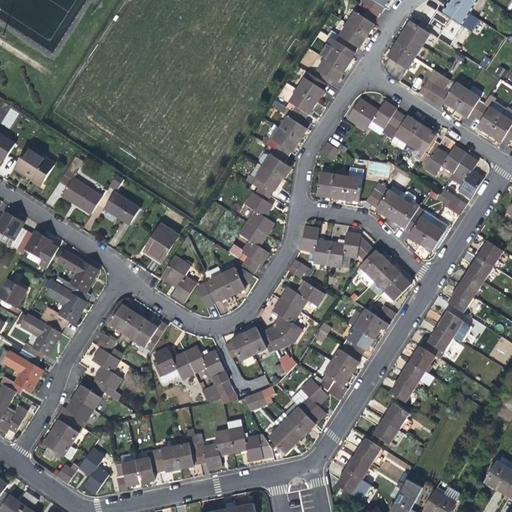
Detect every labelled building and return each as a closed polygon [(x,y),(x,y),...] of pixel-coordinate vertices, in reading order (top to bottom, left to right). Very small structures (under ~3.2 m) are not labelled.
[(382,11),(384,7),(372,0),(363,0),(363,1),(380,13),(382,11)] [(390,2),(391,0),(372,0),(384,7),(386,8),(390,2)] [(462,26),(470,14),(450,0),(442,13),(443,14),(442,17),(436,25),(449,34),(456,22),(462,26)] [(470,14),(472,10),(456,0),(449,0),(450,0),(470,14)] [(476,0),(456,0),(472,10),(478,1),(476,0)] [(356,12),(349,24),(368,36),(373,29),(375,25),(374,24),(378,18),(366,10),(362,16),(356,12)] [(407,29),(403,34),(423,46),(431,34),(411,22),(407,29)] [(363,43),(368,36),(349,24),(337,41),(355,53),(358,48),(360,49),(363,43)] [(415,58),(423,46),(403,34),(400,38),(396,45),(415,58)] [(352,58),(355,53),(337,41),(326,59),(345,71),(353,59),(352,58)] [(408,69),(415,58),(396,45),(392,51),(388,57),(408,69)] [(484,56),(480,64),(487,67),(491,59),(484,56)] [(326,59),(315,76),(328,85),(332,80),(337,83),(340,79),(345,71),(326,59)] [(495,74),(504,77),(507,70),(498,66),(495,74)] [(421,91),(426,95),(439,74),(434,70),(421,91)] [(309,72),(298,90),(317,102),(323,93),(328,85),(315,76),(309,72)] [(445,78),(439,74),(426,95),(431,98),(445,78)] [(431,98),(436,101),(448,84),(450,81),(445,78),(431,98)] [(454,87),(448,84),(436,101),(442,105),(444,102),(452,107),(457,109),(469,91),(457,83),(454,87)] [(298,90),(286,107),(306,120),(312,110),(317,102),(298,90)] [(481,99),(469,91),(457,109),(464,114),(469,117),(481,99)] [(369,126),(381,135),(382,133),(388,136),(388,135),(403,113),(398,109),(398,108),(385,100),(379,110),(361,98),(348,118),(367,130),(369,126)] [(288,116),(281,128),(300,140),(305,133),(311,123),(306,120),(286,107),(282,104),(278,109),(288,116)] [(486,132),(490,134),(502,115),(490,107),(490,108),(485,104),(476,117),(482,120),(478,126),(486,132)] [(511,110),(507,108),(502,115),(511,121),(511,110)] [(403,113),(388,135),(388,136),(392,139),(391,141),(391,142),(393,144),(394,143),(403,149),(407,143),(420,123),(413,118),(409,115),(408,116),(403,113)] [(505,136),(511,140),(511,138),(511,121),(502,115),(490,134),(498,139),(502,142),(505,136)] [(270,145),(275,149),(289,157),(296,147),(300,140),(281,128),(273,123),(266,134),(270,138),(267,143),(270,145)] [(416,157),(421,160),(435,139),(430,136),(433,131),(428,128),(420,123),(407,143),(420,151),(416,157)] [(0,133),(0,157),(5,161),(16,144),(0,133)] [(443,166),(454,173),(467,153),(458,147),(455,145),(449,155),(437,147),(440,143),(435,139),(421,160),(426,163),(425,166),(437,175),(443,166)] [(339,148),(328,141),(325,147),(337,155),(341,149),(339,148)] [(27,147),(14,166),(29,176),(43,184),(55,165),(27,147)] [(333,161),(337,155),(325,147),(321,152),(333,161)] [(285,162),(289,157),(275,149),(264,166),(283,179),(290,169),(291,167),(285,162)] [(480,161),(467,153),(454,173),(451,178),(462,185),(460,189),(472,198),(484,178),(479,174),(474,171),(480,161)] [(92,214),(103,197),(74,178),(84,162),(76,156),(59,181),(68,187),(63,195),(79,205),(92,214)] [(253,184),(259,187),(272,195),(275,198),(281,189),(287,181),(283,179),(264,166),(253,184)] [(351,170),(350,176),(346,199),(354,200),(360,201),(364,172),(351,170)] [(325,196),(332,197),(336,174),(321,172),(318,195),(325,196)] [(110,186),(118,191),(125,179),(118,174),(110,186)] [(339,198),(346,199),(350,176),(336,174),(332,197),(339,198)] [(367,200),(373,204),(381,191),(385,186),(379,182),(367,200)] [(381,191),(373,204),(378,208),(377,209),(381,211),(389,216),(401,198),(404,192),(393,185),(390,190),(385,186),(381,191)] [(268,201),(272,195),(259,187),(255,193),(254,192),(247,205),(256,211),(248,222),(268,234),(275,223),(266,217),(268,214),(274,205),(268,201)] [(449,200),(452,201),(455,196),(444,189),(441,195),(449,200)] [(130,224),(140,209),(115,192),(106,207),(120,217),(130,224)] [(418,201),(404,192),(401,198),(389,216),(399,224),(407,229),(419,210),(414,207),(416,203),(418,201)] [(455,196),(452,201),(464,210),(468,204),(455,196)] [(448,207),(461,215),(464,210),(452,201),(448,207)] [(416,240),(421,244),(434,224),(438,218),(426,210),(424,214),(419,210),(407,229),(412,233),(410,236),(416,240)] [(10,246),(15,249),(26,230),(21,227),(24,222),(15,217),(6,211),(0,221),(0,232),(13,240),(10,246)] [(453,228),(438,218),(434,224),(446,232),(433,252),(436,254),(449,234),(453,228)] [(239,257),(245,261),(258,269),(261,265),(262,266),(267,258),(270,253),(260,247),(268,234),(248,222),(240,234),(250,240),(239,257)] [(446,232),(434,224),(421,244),(429,249),(433,252),(446,232)] [(314,262),(328,264),(332,241),(324,240),(318,239),(320,228),(305,225),(301,249),(311,250),(310,261),(314,262)] [(179,235),(163,226),(147,251),(153,255),(162,261),(179,235)] [(34,235),(26,230),(15,249),(23,254),(25,249),(34,235)] [(36,231),(34,235),(25,249),(44,260),(41,264),(48,268),(58,249),(51,246),(54,241),(47,237),(36,231)] [(340,243),(332,241),(328,264),(343,267),(343,266),(348,267),(350,256),(358,258),(359,254),(366,261),(376,250),(362,235),(362,234),(348,232),(346,243),(340,243)] [(0,234),(0,238),(10,244),(12,241),(0,234)] [(485,247),(479,256),(494,267),(505,251),(489,241),(485,247)] [(371,285),(375,281),(392,264),(384,256),(381,254),(381,255),(376,250),(366,261),(360,266),(365,271),(361,275),(371,285)] [(59,276),(55,283),(87,302),(91,295),(86,292),(92,281),(98,271),(67,252),(61,263),(77,273),(71,284),(59,276)] [(176,254),(162,275),(179,286),(177,289),(173,294),(186,303),(199,284),(187,275),(193,265),(176,254)] [(484,282),(494,267),(479,256),(473,265),(469,272),(484,282)] [(295,259),(291,265),(304,274),(310,277),(314,271),(295,259)] [(236,267),(224,273),(234,294),(243,290),(246,288),(258,269),(245,261),(238,271),(236,267)] [(397,269),(392,264),(375,281),(385,291),(402,274),(397,269)] [(300,279),(304,274),(291,265),(288,270),(287,271),(300,279)] [(475,297),(484,282),(469,272),(464,279),(459,287),(475,297)] [(225,299),(234,294),(224,273),(205,283),(214,303),(220,300),(220,301),(225,299)] [(407,279),(402,274),(385,291),(381,295),(387,301),(394,302),(412,284),(407,279)] [(174,286),(177,289),(179,286),(162,275),(161,277),(174,286)] [(9,279),(0,293),(0,298),(2,300),(1,303),(2,305),(8,308),(11,308),(12,306),(15,307),(27,289),(9,279)] [(289,287),(282,298),(302,311),(309,300),(318,306),(326,294),(306,280),(300,289),(298,293),(289,287)] [(80,314),(87,302),(55,283),(49,294),(66,305),(60,315),(48,308),(44,315),(63,326),(68,319),(75,323),(80,314)] [(205,283),(199,286),(202,292),(200,293),(207,308),(215,304),(214,303),(205,283)] [(465,312),(475,297),(459,287),(454,294),(449,302),(465,312)] [(294,324),(302,311),(282,298),(273,310),(281,315),(276,321),(273,326),(266,330),(276,350),(296,341),(304,329),(294,324)] [(106,321),(121,331),(134,311),(128,308),(123,304),(120,308),(116,306),(106,321)] [(384,305),(381,309),(394,317),(397,313),(384,305)] [(372,312),(377,315),(391,323),(394,317),(381,309),(376,306),(372,312)] [(384,328),(386,330),(391,323),(377,315),(372,312),(367,309),(364,314),(358,311),(351,322),(356,326),(377,339),(381,332),(384,328)] [(121,331),(134,339),(146,319),(140,315),(134,311),(121,331)] [(443,319),(438,327),(454,337),(465,322),(448,311),(443,319)] [(27,320),(23,326),(40,336),(34,347),(26,342),(22,349),(42,360),(46,354),(49,355),(54,347),(58,340),(61,335),(59,334),(59,333),(40,322),(29,315),(27,320)] [(44,315),(40,322),(59,333),(63,326),(44,315)] [(154,324),(146,319),(134,339),(152,350),(168,325),(163,321),(159,327),(154,324)] [(322,342),(331,327),(323,322),(315,338),(322,342)] [(373,345),(377,339),(356,326),(345,343),(363,355),(366,350),(368,352),(373,345)] [(270,352),(276,350),(266,330),(260,332),(257,327),(252,330),(244,333),(255,355),(268,349),(270,352)] [(445,352),(454,337),(438,327),(433,335),(429,342),(425,340),(421,346),(433,354),(437,347),(445,352)] [(242,361),(255,355),(244,333),(238,336),(232,339),(232,340),(226,343),(233,357),(239,355),(242,361)] [(104,334),(97,345),(108,352),(115,341),(104,334)] [(358,361),(363,355),(345,343),(333,360),(354,373),(361,363),(358,361)] [(198,345),(185,351),(195,373),(205,369),(210,378),(214,385),(202,389),(205,395),(213,393),(232,384),(226,371),(216,350),(210,353),(208,349),(205,351),(202,352),(198,345)] [(433,354),(421,346),(416,354),(410,362),(426,372),(436,356),(433,354)] [(112,372),(120,360),(112,354),(108,352),(101,347),(97,353),(93,359),(103,366),(101,369),(96,378),(116,390),(123,379),(112,372)] [(180,380),(195,373),(185,351),(176,356),(173,357),(169,347),(155,353),(169,381),(178,376),(180,380)] [(22,349),(19,355),(38,367),(42,360),(22,349)] [(124,354),(116,349),(112,354),(120,360),(124,354)] [(2,384),(4,386),(16,392),(21,395),(25,388),(31,391),(35,384),(43,371),(38,368),(38,367),(19,355),(12,351),(5,362),(22,373),(17,383),(6,376),(2,384)] [(282,363),(287,373),(298,363),(292,356),(282,363)] [(350,380),(354,373),(333,360),(325,373),(327,374),(324,379),(346,393),(349,388),(346,386),(350,380)] [(405,369),(400,377),(417,387),(422,390),(431,375),(426,372),(410,362),(405,369)] [(407,402),(417,387),(400,377),(396,384),(390,392),(407,402)] [(96,378),(89,389),(103,398),(105,393),(119,401),(124,394),(96,378)] [(310,397),(300,407),(316,423),(327,413),(319,405),(325,399),(329,395),(313,379),(302,389),(310,397)] [(327,391),(341,400),(346,393),(324,379),(321,384),(327,391)] [(89,389),(82,384),(78,390),(74,396),(95,410),(103,398),(89,389)] [(217,399),(221,397),(235,390),(232,384),(213,393),(205,395),(208,401),(217,399)] [(270,386),(261,390),(268,404),(274,402),(271,395),(276,392),(273,385),(270,386)] [(5,410),(16,392),(4,386),(0,393),(0,426),(7,431),(9,427),(16,432),(27,413),(20,409),(15,416),(5,410)] [(239,397),(235,390),(221,397),(225,404),(239,397)] [(263,407),(268,404),(261,390),(256,392),(263,407)] [(252,411),(263,407),(256,392),(245,397),(252,411)] [(70,403),(67,408),(88,421),(95,410),(74,396),(70,403)] [(389,413),(385,419),(400,429),(410,413),(395,403),(389,413)] [(88,421),(63,406),(56,418),(81,433),(88,421)] [(300,407),(290,417),(307,433),(311,429),(316,423),(300,407)] [(301,438),(307,433),(290,417),(281,426),(297,443),(301,438)] [(391,444),(400,429),(385,419),(381,425),(375,434),(391,444)] [(72,444),(80,432),(59,420),(56,425),(52,431),(72,444)] [(244,426),(230,429),(235,452),(239,451),(248,449),(250,461),(274,456),(273,448),(264,434),(246,437),(244,426)] [(292,448),(297,443),(281,426),(270,437),(286,453),(292,448)] [(229,453),(235,452),(230,429),(215,432),(218,443),(204,446),(204,448),(198,449),(201,464),(207,463),(209,470),(224,467),(221,455),(229,453)] [(58,452),(65,457),(65,456),(70,460),(77,449),(72,446),(72,444),(52,431),(49,436),(44,443),(48,446),(58,452)] [(363,444),(357,453),(372,463),(382,448),(367,438),(363,444)] [(195,465),(201,464),(198,449),(192,450),(191,443),(176,446),(181,469),(187,467),(195,466),(195,465)] [(53,460),(58,452),(48,446),(45,451),(44,453),(53,460)] [(172,470),(181,469),(176,446),(156,450),(161,472),(167,471),(167,472),(172,470)] [(89,455),(80,467),(87,473),(91,476),(85,485),(97,493),(111,474),(98,466),(105,456),(94,448),(89,455)] [(155,474),(161,472),(156,450),(148,452),(149,457),(137,460),(142,484),(150,482),(156,481),(155,474)] [(362,479),(372,463),(357,453),(353,460),(347,469),(362,479)] [(511,462),(502,457),(499,463),(511,470),(511,462)] [(134,486),(142,484),(137,460),(116,464),(122,492),(130,491),(129,487),(134,486)] [(80,467),(75,463),(72,467),(63,480),(69,484),(80,467)] [(494,487),(506,494),(511,484),(511,470),(499,463),(486,482),(494,487)] [(57,476),(63,480),(72,467),(67,464),(57,476)] [(362,479),(347,469),(341,478),(337,485),(362,501),(372,485),(362,479)] [(0,510),(10,495),(5,491),(9,485),(0,479),(0,510)] [(416,511),(412,510),(424,488),(408,480),(390,511),(416,511)] [(437,490),(424,510),(427,511),(451,511),(457,503),(447,497),(437,490)] [(0,510),(0,511),(1,511),(20,511),(33,495),(27,491),(19,501),(16,499),(10,495),(0,510)] [(34,511),(32,510),(39,500),(33,495),(20,511),(34,511)] [(237,511),(237,507),(236,502),(231,503),(227,504),(227,509),(219,511),(237,511)]
